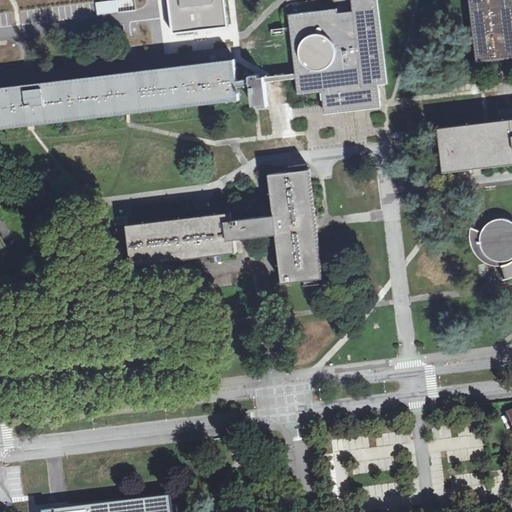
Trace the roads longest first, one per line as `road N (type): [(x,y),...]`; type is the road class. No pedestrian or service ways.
road 1 (unclassified): [(0,445),(293,406)]
road 2 (unclassified): [(292,387),(0,423)]
road 3 (unclassified): [(511,359),(292,387)]
road 4 (unclassified): [(293,406),(511,381)]
